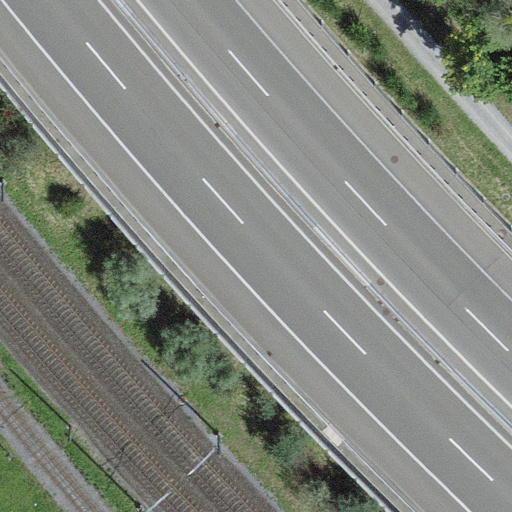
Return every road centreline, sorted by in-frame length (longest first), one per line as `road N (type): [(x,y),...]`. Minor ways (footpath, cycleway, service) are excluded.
road 1 (motorway): [(62,0),(248,217),(511,489)]
road 2 (motorway): [(511,339),(201,0)]
road 3 (track): [(391,0),(511,139)]
